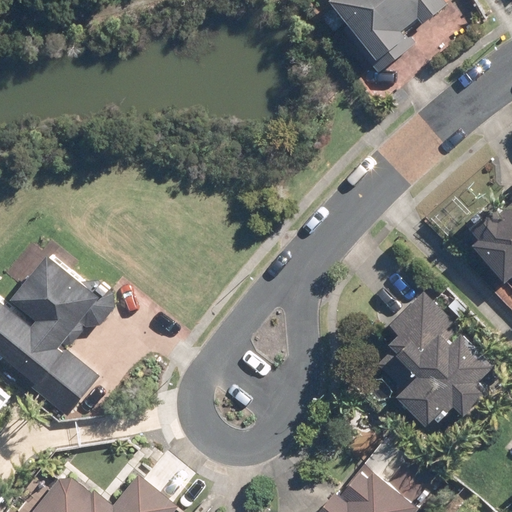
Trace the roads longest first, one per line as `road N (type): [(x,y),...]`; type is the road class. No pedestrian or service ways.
road 1 (residential): [(258,444),(222,441),(207,426),(203,383),(247,320),(316,246)]
road 2 (residential): [(316,246),(402,159),(511,73)]
road 3 (residential): [(316,246),(305,381),(289,422),(258,444)]
